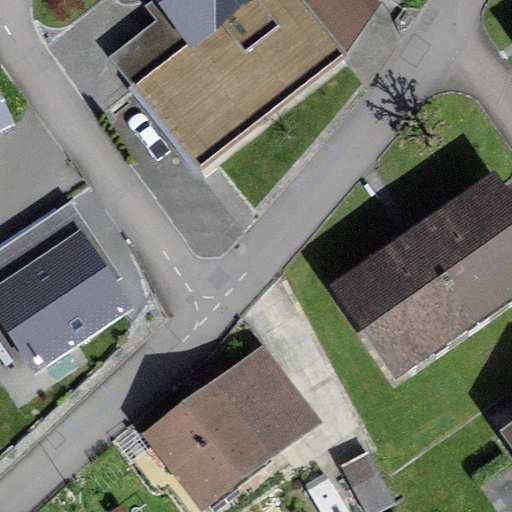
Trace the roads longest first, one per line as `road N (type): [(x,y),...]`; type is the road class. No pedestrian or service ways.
road 1 (residential): [(217,312),(0,16)]
road 2 (residential): [(217,312),(447,46)]
road 3 (residential): [(0,507),(217,312)]
